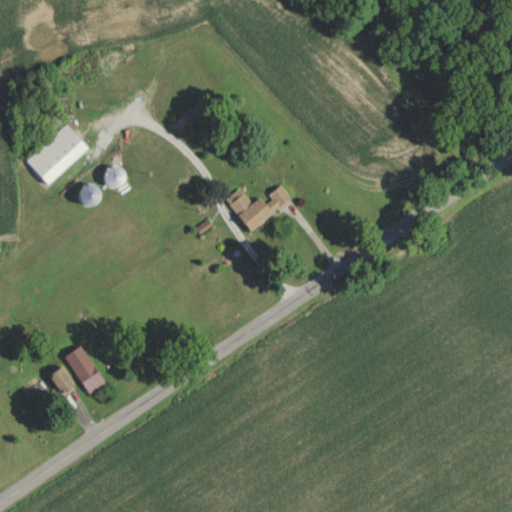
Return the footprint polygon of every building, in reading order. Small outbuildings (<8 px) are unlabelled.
[(24,159),(45,183),(86,148),(65,124),(24,159)] [(120,186),(122,169),(106,166),(103,183),(120,186)] [(266,193),(277,206),(289,196),(278,183),(266,193)] [(245,230),(269,214),(258,196),(249,202),(239,187),(224,196),(245,230)] [(61,355),(87,393),(103,382),(77,344),(61,355)] [(69,385),(57,367),(45,375),(57,393),(69,385)]
